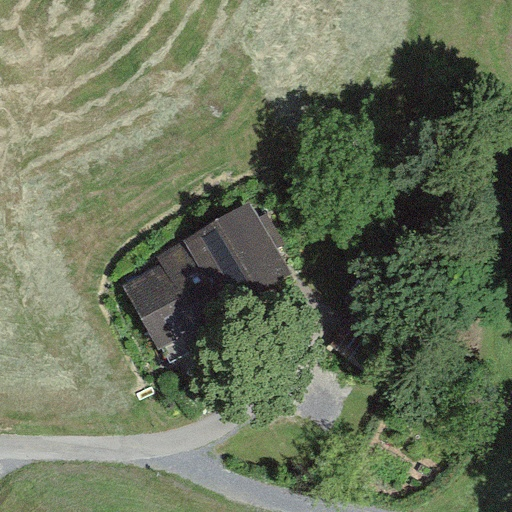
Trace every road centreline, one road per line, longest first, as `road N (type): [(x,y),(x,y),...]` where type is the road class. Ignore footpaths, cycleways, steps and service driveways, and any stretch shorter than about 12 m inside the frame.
road 1 (track): [(0,453),(166,449),(216,430),(258,396),(313,311)]
road 2 (track): [(347,511),(249,490),(166,449)]
